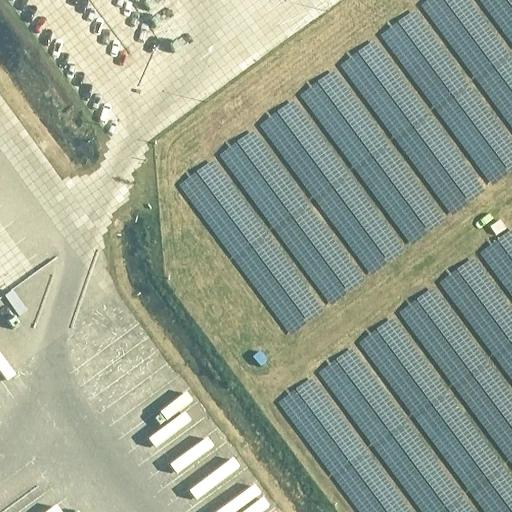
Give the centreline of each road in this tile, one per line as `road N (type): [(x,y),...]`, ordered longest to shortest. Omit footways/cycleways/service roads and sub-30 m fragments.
road 1 (unknown): [(66,249),(172,92),(307,0)]
road 2 (unknown): [(66,249),(60,374),(154,511)]
road 3 (unknown): [(0,126),(53,203),(66,249)]
